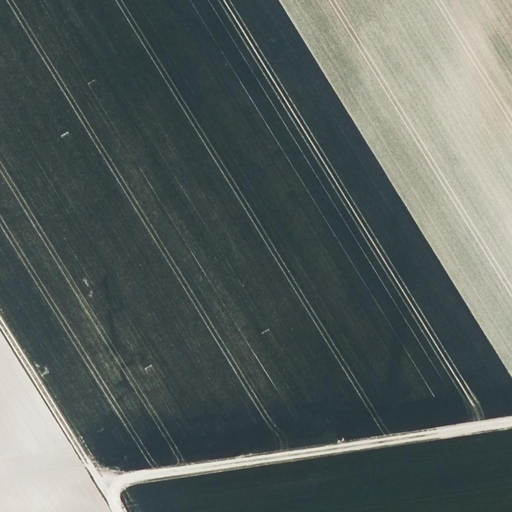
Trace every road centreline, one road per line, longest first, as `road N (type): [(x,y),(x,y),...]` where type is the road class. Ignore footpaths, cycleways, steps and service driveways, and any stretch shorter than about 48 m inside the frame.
road 1 (track): [(511,421),(101,482)]
road 2 (track): [(0,318),(119,511)]
